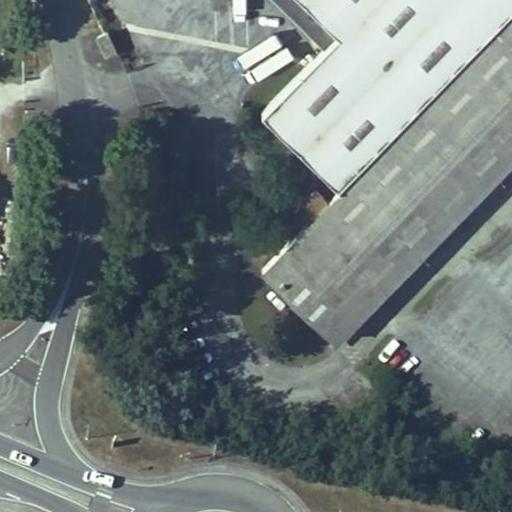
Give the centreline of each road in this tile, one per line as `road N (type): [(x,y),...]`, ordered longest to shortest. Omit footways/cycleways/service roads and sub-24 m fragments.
road 1 (residential): [(56,0),(89,143),(81,248),(70,280)]
road 2 (residential): [(71,473),(51,427),(70,280)]
